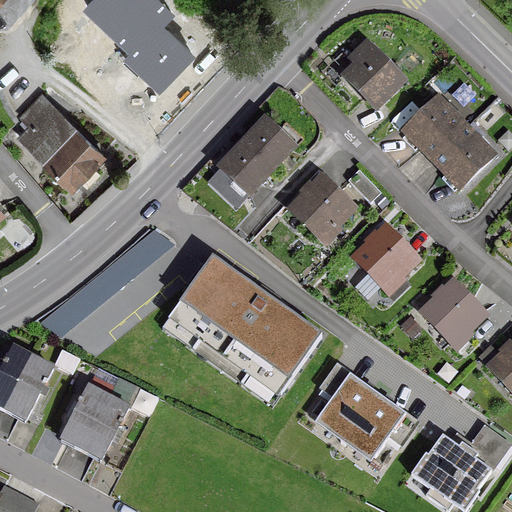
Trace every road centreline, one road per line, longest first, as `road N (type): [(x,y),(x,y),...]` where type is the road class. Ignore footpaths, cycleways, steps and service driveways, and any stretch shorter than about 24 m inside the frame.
road 1 (residential): [(242,89),(324,115),(511,293)]
road 2 (secondary): [(80,252),(242,89)]
road 3 (residential): [(80,252),(0,154)]
road 4 (secondary): [(242,89),(325,0)]
